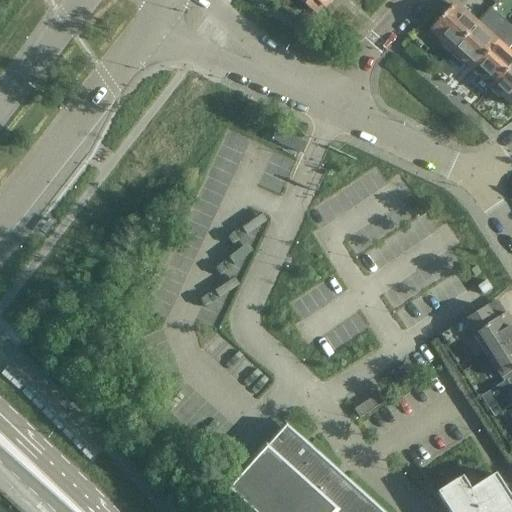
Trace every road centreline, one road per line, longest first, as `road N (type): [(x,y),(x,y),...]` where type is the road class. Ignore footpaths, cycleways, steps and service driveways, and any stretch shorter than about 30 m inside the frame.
road 1 (tertiary): [(0,226),(132,58),(161,4)]
road 2 (residential): [(337,104),(161,4)]
road 3 (residential): [(478,175),(337,104)]
road 4 (residential): [(337,104),(416,0)]
road 5 (tertiary): [(80,0),(0,103)]
